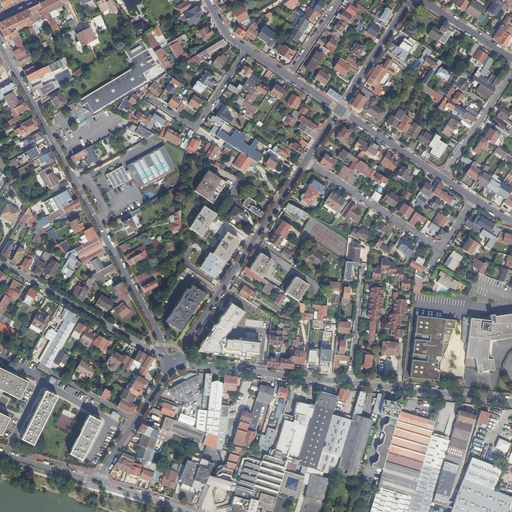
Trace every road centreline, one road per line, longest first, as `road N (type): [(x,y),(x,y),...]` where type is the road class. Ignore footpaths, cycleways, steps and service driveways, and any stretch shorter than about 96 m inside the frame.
road 1 (residential): [(0,45),(159,336),(161,355)]
road 2 (residential): [(173,362),(511,401)]
road 3 (residential): [(307,161),(173,362)]
road 4 (residential): [(0,262),(161,355)]
road 5 (residential): [(442,250),(307,161)]
road 6 (residential): [(173,362),(98,478)]
road 7 (residential): [(411,0),(340,110)]
road 8 (residential): [(443,177),(511,74)]
road 9 (residential): [(340,110),(443,177)]
